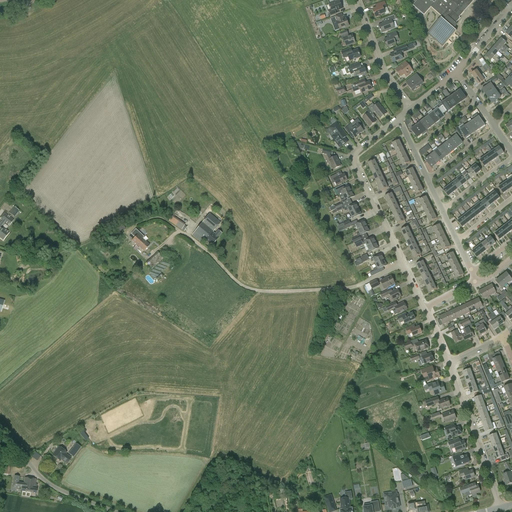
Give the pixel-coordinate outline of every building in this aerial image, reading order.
[(332,9),(329,10),(331,16),(337,13),(336,11),(343,8),(340,0),(338,1),(338,0),(337,0),(335,1),(336,2),(330,4),(332,9)] [(417,0),(413,5),(424,15),(430,7),(441,17),(434,25),(450,39),(456,31),(451,27),(454,23),(455,24),(460,19),(460,18),(459,17),(464,12),(462,10),(465,7),(464,6),(466,4),(468,7),(474,1),(472,0),(417,0)] [(389,13),(387,7),(385,1),(379,4),(380,7),(373,9),(376,17),(381,15),(381,14),(384,12),(385,15),(389,13)] [(342,14),(332,18),(333,21),(337,20),(340,29),(349,25),(347,18),(344,19),(342,14)] [(394,16),(394,15),(388,18),(389,21),(382,23),(383,24),(379,26),(382,33),(395,28),(392,21),(397,19),(396,15),(394,16)] [(434,25),(427,33),(443,47),(450,39),(434,25)] [(353,34),(349,36),(347,30),(341,33),(342,36),(343,38),(345,37),(345,40),(345,41),(347,46),(356,42),(353,34)] [(393,46),(392,44),(396,43),(395,40),(399,38),(396,32),(392,33),(393,36),(385,39),(387,46),(388,46),(389,48),(393,46)] [(501,39),(497,43),(508,53),(507,52),(509,49),(506,47),(504,45),(506,43),(501,39)] [(497,43),(493,48),(498,52),(500,50),(507,55),(508,53),(497,43)] [(401,53),(408,50),(406,45),(399,47),(400,51),(390,54),(393,62),(403,58),(401,53)] [(493,48),(489,52),(499,61),(501,59),(496,54),(498,52),(493,48)] [(358,49),(348,53),(347,50),(342,51),(344,57),(348,56),(350,60),(353,59),(356,60),(357,58),(360,57),(359,54),(360,54),(358,49)] [(499,61),(489,52),(485,57),(490,61),(492,58),(497,63),(499,61)] [(485,72),(490,68),(487,63),(486,64),(484,60),(480,62),(483,66),(482,67),(485,72)] [(406,76),(413,71),(406,62),(396,70),(401,76),(404,74),(406,76)] [(350,74),(355,73),(356,77),(363,74),(364,75),(367,74),(364,66),(355,69),(354,65),(349,67),(349,66),(344,68),(347,75),(350,74)] [(475,79),(480,75),(477,70),(471,74),(475,79)] [(413,81),(408,85),(413,91),(416,88),(416,89),(420,87),(419,86),(423,82),(417,74),(411,78),(413,81)] [(480,75),(475,79),(479,85),(484,81),(480,75)] [(351,85),(353,93),(360,90),(361,93),(372,89),(370,81),(362,84),(361,81),(354,83),(354,84),(351,85)] [(488,86),(482,89),(485,94),(494,88),(491,84),(491,83),(488,86)] [(336,90),(338,96),(346,93),(344,87),(336,90)] [(494,88),(485,94),(489,99),(497,93),(494,88)] [(510,96),(507,93),(504,88),(504,89),(500,91),(503,96),(505,94),(508,97),(510,96)] [(466,98),(460,90),(455,93),(461,102),(466,98)] [(371,93),(363,99),(366,103),(373,97),(371,93)] [(461,102),(455,93),(451,96),(457,105),(461,102)] [(489,99),(492,103),(500,98),(497,93),(489,99)] [(448,98),(446,100),(452,108),(457,105),(451,96),(450,96),(449,94),(446,96),(448,98)] [(438,104),(443,111),(446,110),(447,111),(452,108),(446,100),(441,103),(439,101),(437,102),(438,104)] [(368,107),(373,113),(375,111),(380,117),(386,113),(378,103),(374,106),(373,104),(368,107)] [(434,113),(440,120),(444,117),(441,113),(443,111),(438,104),(434,107),(436,110),(433,112),(434,113)] [(367,111),(368,113),(363,117),(370,126),(376,121),(370,115),(373,113),(368,107),(369,109),(367,111)] [(429,111),(427,113),(435,124),(440,120),(434,113),(433,112),(431,113),(429,111)] [(424,115),(426,117),(424,119),(431,127),(435,124),(427,113),(424,115)] [(479,117),(478,117),(476,114),(474,115),(476,118),(474,120),(480,128),(484,125),(479,117)] [(364,130),(359,125),(361,123),(358,119),(352,123),(360,134),(364,130)] [(424,119),(420,122),(426,131),(431,127),(424,119)] [(474,120),(472,121),(470,119),(467,120),(469,123),(475,132),(480,128),(474,120)] [(420,122),(415,126),(422,134),(423,135),(426,133),(425,132),(426,131),(420,122)] [(353,127),(351,129),(348,125),(345,128),(348,133),(351,131),(355,137),(360,134),(352,123),(351,124),(353,127)] [(470,135),(475,132),(469,123),(464,126),(470,135)] [(422,134),(415,126),(411,129),(417,138),(422,134)] [(464,126),(460,129),(465,138),(470,135),(464,126)] [(456,135),(452,138),(458,147),(463,143),(458,138),(461,136),(457,131),(454,133),(456,135)] [(347,142),(339,132),(332,137),(340,147),(347,142)] [(447,138),(449,140),(447,142),(454,150),(458,147),(452,138),(450,136),(447,138)] [(394,149),(402,146),(399,140),(392,143),(394,149)] [(454,150),(447,142),(443,145),(449,154),(454,150)] [(443,145),(438,149),(445,157),(449,154),(443,145)] [(402,146),(394,149),(397,155),(404,151),(402,146)] [(494,150),(499,156),(504,153),(499,146),(494,150)] [(336,156),(331,158),(330,156),(331,151),(322,149),(321,154),(326,155),(333,169),(340,166),(336,156)] [(445,157),(438,149),(434,152),(440,160),(445,157)] [(499,156),(494,150),(489,153),(494,160),(499,156)] [(407,157),(404,151),(397,155),(400,160),(407,157)] [(434,152),(429,156),(436,164),(440,160),(434,152)] [(379,155),(383,163),(387,161),(384,153),(379,155)] [(494,160),(489,153),(484,157),(489,163),(494,160)] [(436,164),(429,156),(425,159),(431,167),(436,164)] [(400,166),(401,169),(407,166),(406,164),(410,162),(407,157),(400,160),(402,165),(400,166)] [(489,163),(484,157),(480,160),(484,167),(489,163)] [(370,169),(377,165),(375,160),(367,163),(370,169)] [(476,164),(471,168),(476,174),(481,171),(476,164)] [(377,165),(370,169),(373,174),(380,171),(377,165)] [(467,168),(469,170),(466,172),(471,178),(476,174),(471,168),(470,166),(467,168)] [(408,177),(415,174),(412,168),(405,172),(408,177)] [(380,171),(373,174),(375,180),(383,176),(380,171)] [(471,178),(466,172),(462,175),(467,182),(471,178)] [(344,174),(338,177),(336,174),(330,178),(333,184),(335,183),(337,186),(347,181),(344,174)] [(467,182),(462,175),(457,179),(462,185),(467,182)] [(383,176),(375,180),(378,185),(385,182),(383,176)] [(417,178),(410,182),(413,188),(420,185),(417,178)] [(457,179),(452,183),(457,189),(462,185),(457,179)] [(511,186),(508,180),(503,184),(508,190),(511,187),(511,186)] [(385,182),(378,185),(381,191),(388,188),(385,182)] [(457,189),(452,183),(448,186),(453,193),(457,189)] [(508,190),(503,184),(498,187),(503,194),(508,190)] [(423,190),(420,185),(413,188),(416,194),(415,195),(416,197),(421,195),(420,192),(423,190)] [(341,186),(335,188),(333,189),(336,195),(338,194),(339,197),(342,196),(351,192),(349,186),(342,189),(341,186)] [(453,193),(448,186),(443,190),(448,197),(453,193)] [(400,187),(393,190),(395,193),(399,191),(401,196),(403,194),(400,187)] [(490,195),(495,202),(499,198),(494,191),(490,195)] [(342,196),(344,199),(341,201),(342,203),(354,197),(351,192),(342,196)] [(387,202),(394,198),(392,193),(385,196),(387,202)] [(495,202),(490,195),(485,199),(490,205),(495,202)] [(422,205),(429,202),(426,196),(419,200),(422,205)] [(394,198),(387,202),(390,207),(397,204),(394,198)] [(485,199),(480,203),(485,209),(490,205),(485,199)] [(429,202),(422,205),(424,211),(431,208),(429,202)] [(480,203),(476,206),(481,213),(485,209),(480,203)] [(356,204),(347,208),(344,209),(345,212),(348,210),(350,213),(359,209),(356,204)] [(397,204),(390,207),(392,213),(400,209),(397,204)] [(476,206),(471,210),(476,216),(481,213),(476,206)] [(9,213),(14,217),(19,211),(14,207),(9,213)] [(431,208),(424,211),(427,216),(434,213),(431,208)] [(177,209),(172,216),(169,221),(184,232),(187,226),(186,225),(191,218),(177,209)] [(350,213),(351,217),(349,218),(350,220),(361,214),(359,209),(350,213)] [(402,215),(400,209),(392,213),(395,218),(402,215)] [(218,230),(215,229),(223,219),(212,210),(192,235),(199,241),(200,241),(202,243),(204,240),(212,246),(222,233),(218,230)] [(476,216),(471,210),(466,214),(471,220),(476,216)] [(437,219),(434,213),(427,216),(430,222),(437,219)] [(471,220),(466,214),(462,217),(467,224),(471,220)] [(405,220),(402,215),(395,218),(398,224),(405,220)] [(467,224),(462,217),(457,221),(462,227),(467,224)] [(420,228),(416,220),(411,222),(413,225),(415,224),(417,230),(420,228)] [(358,224),(353,226),(354,229),(357,228),(358,230),(367,226),(364,221),(358,224)] [(435,233),(442,230),(439,224),(432,228),(435,233)] [(9,233),(4,229),(0,226),(0,237),(3,240),(9,233)] [(354,239),(352,240),(353,243),(354,242),(354,243),(363,238),(362,235),(366,233),(370,232),(367,226),(358,230),(359,233),(357,234),(358,237),(354,239)] [(403,235),(410,232),(408,226),(401,230),(403,235)] [(509,233),(504,226),(499,230),(504,236),(509,233)] [(445,235),(442,230),(435,233),(438,239),(445,235)] [(504,236),(499,230),(494,234),(499,240),(504,236)] [(413,238),(410,232),(403,235),(406,241),(413,238)] [(149,245),(137,234),(131,241),(143,252),(149,245)] [(447,240),(445,235),(438,239),(440,244),(447,240)] [(363,238),(354,243),(356,245),(361,243),(362,243),(363,245),(366,244),(367,247),(376,243),(373,237),(369,240),(365,242),(363,238)] [(490,237),(486,240),(491,247),(495,243),(490,237)] [(413,238),(406,241),(408,247),(416,243),(413,238)] [(450,247),(447,240),(440,244),(443,250),(450,247)] [(491,247),(486,240),(481,244),(486,250),(491,247)] [(367,247),(369,250),(367,252),(367,254),(379,248),(376,243),(367,247)] [(416,243),(408,247),(411,252),(418,249),(416,243)] [(481,244),(477,248),(475,245),(475,246),(481,254),(486,250),(481,244)] [(472,247),(474,250),(471,251),(476,258),(481,254),(475,246),(472,247)] [(434,247),(431,249),(433,253),(435,257),(440,255),(438,251),(436,252),(434,247)] [(421,254),(418,249),(411,252),(414,258),(421,254)] [(448,261),(455,257),(453,252),(446,256),(448,261)] [(384,260),(382,255),(371,260),(372,262),(374,261),(375,264),(384,260)] [(455,257),(448,261),(451,266),(458,263),(455,257)] [(370,273),(371,277),(378,274),(376,270),(387,265),(384,260),(375,264),(377,267),(373,269),(374,271),(370,273)] [(418,270),(425,266),(423,261),(416,264),(418,270)] [(460,268),(458,263),(451,266),(453,271),(460,268)] [(425,266),(418,270),(421,275),(428,272),(427,269),(429,268),(428,265),(425,266)] [(460,268),(453,271),(456,278),(463,275),(460,268)] [(431,277),(428,272),(421,275),(424,281),(431,277)] [(501,277),(506,284),(511,280),(506,273),(501,277)] [(395,284),(391,276),(381,281),(384,289),(395,284)] [(431,277),(424,281),(426,286),(433,283),(431,277)] [(506,284),(501,277),(495,281),(501,288),(506,284)] [(369,283),(369,284),(365,286),(368,292),(371,290),(371,289),(372,289),(380,286),(377,280),(369,283)] [(436,289),(433,283),(426,286),(429,292),(436,289)] [(492,284),(485,288),(489,296),(496,292),(492,284)] [(489,296),(485,288),(478,291),(483,299),(489,296)] [(382,298),(389,295),(392,300),(401,296),(398,290),(389,294),(387,290),(380,294),(382,298)] [(472,301),(475,310),(482,307),(478,298),(472,301)] [(475,310),(472,301),(465,304),(469,313),(475,310)] [(392,304),(386,307),(388,311),(395,308),(396,310),(393,311),(395,315),(407,309),(404,303),(394,307),(392,304)] [(469,313),(465,304),(459,307),(462,316),(469,313)] [(503,312),(501,313),(505,318),(507,317),(510,320),(511,318),(511,313),(505,305),(503,307),(506,311),(506,310),(508,312),(505,315),(503,312)] [(452,310),(456,319),(457,318),(462,316),(459,307),(452,310)] [(456,319),(452,310),(445,313),(449,322),(456,319)] [(500,317),(498,318),(493,312),(491,314),(499,326),(504,322),(502,320),(505,318),(501,313),(498,315),(500,317)] [(449,322),(445,313),(439,317),(443,325),(449,322)] [(412,314),(405,317),(404,314),(397,318),(400,323),(404,321),(405,324),(415,319),(414,319),(412,314)] [(499,326),(491,314),(488,316),(492,322),(490,324),(494,329),(499,326)] [(471,323),(468,318),(460,322),(463,327),(471,323)] [(487,325),(484,319),(478,323),(480,327),(476,329),(480,336),(487,332),(484,327),(487,325)] [(419,327),(413,330),(412,327),(406,329),(408,334),(411,333),(413,336),(422,332),(419,327)] [(465,333),(462,335),(463,337),(464,340),(469,338),(469,339),(474,336),(469,327),(463,330),(465,333)] [(463,337),(462,335),(461,334),(459,335),(457,331),(451,334),(455,343),(461,340),(460,338),(463,337)] [(429,348),(426,340),(415,344),(418,352),(429,348)] [(405,350),(413,347),(411,342),(403,345),(405,350)] [(493,362),(495,365),(502,362),(500,356),(496,358),(493,352),(488,354),(488,357),(491,363),(493,362)] [(434,361),(431,353),(422,357),(420,358),(422,365),(424,364),(425,364),(429,362),(430,363),(432,362),(433,361),(434,361)] [(502,362),(495,365),(497,371),(505,368),(502,362)] [(432,366),(421,371),(426,382),(434,379),(436,380),(437,378),(440,377),(439,374),(440,372),(438,371),(437,369),(433,370),(432,366)] [(507,374),(505,368),(497,371),(499,377),(507,374)] [(465,377),(472,374),(470,369),(463,371),(465,377)] [(474,380),(472,374),(465,377),(467,383),(474,380)] [(509,379),(507,374),(499,377),(502,383),(509,379)] [(493,379),(488,381),(492,389),(502,385),(502,383),(501,382),(495,385),(494,382),(495,382),(494,379),(493,380),(493,379)] [(474,380),(467,383),(469,388),(476,386),(474,380)] [(424,387),(426,390),(429,389),(430,391),(433,390),(435,395),(441,393),(440,392),(445,390),(442,383),(439,385),(438,381),(428,385),(424,387)] [(487,382),(484,383),(486,388),(478,391),(479,393),(490,389),(487,382)] [(503,390),(504,389),(506,393),(511,390),(511,386),(511,384),(503,387),(504,388),(502,388),(503,390)] [(476,386),(469,388),(471,394),(478,391),(476,386)] [(483,401),(481,395),(474,398),(476,404),(483,401)] [(450,405),(448,398),(439,402),(439,403),(438,404),(439,405),(440,405),(441,409),(450,405)] [(483,401),(476,404),(478,409),(485,407),(483,401)] [(485,407),(478,409),(480,415),(487,412),(485,407)] [(456,419),(453,411),(442,415),(445,423),(456,419)] [(489,418),(487,412),(480,415),(482,421),(489,418)] [(491,424),(489,418),(482,421),(484,426),(491,424)] [(491,424),(484,426),(486,432),(493,429),(491,424)] [(462,434),(459,427),(451,430),(450,426),(445,428),(447,435),(451,433),(452,437),(462,434)] [(491,442),(498,439),(496,433),(489,436),(491,442)] [(498,439),(491,442),(493,447),(500,445),(498,439)] [(465,443),(464,441),(456,444),(455,441),(448,443),(451,449),(455,448),(456,452),(466,449),(465,447),(466,446),(465,444),(466,444),(465,443)] [(74,457),(81,447),(78,445),(70,455),(74,457)] [(502,450),(500,445),(493,447),(495,453),(502,450)] [(67,452),(66,452),(59,447),(52,456),(60,461),(61,460),(67,464),(71,458),(68,456),(69,454),(67,452)] [(502,450),(495,453),(497,459),(500,457),(501,461),(509,458),(507,454),(504,456),(502,450)] [(32,457),(38,461),(41,456),(35,452),(32,457)] [(461,465),(470,462),(467,455),(463,457),(462,454),(453,457),(455,462),(460,460),(461,465)] [(11,463),(2,461),(1,474),(9,475),(11,463)] [(464,474),(463,471),(459,472),(461,477),(465,475),(466,480),(475,477),(473,471),(464,474)] [(511,477),(510,472),(502,475),(506,485),(511,483),(511,477)] [(418,475),(419,481),(428,479),(427,473),(418,475)] [(19,477),(14,476),(13,486),(22,488),(21,491),(36,494),(37,489),(35,489),(36,479),(24,478),(24,483),(19,482),(19,477)] [(403,489),(413,487),(411,479),(401,482),(403,489)] [(476,486),(475,483),(460,489),(462,494),(470,491),(473,497),(477,496),(476,493),(480,492),(478,485),(476,486)] [(394,495),(384,497),(386,506),(389,505),(389,508),(391,508),(392,509),(396,508),(400,507),(398,494),(394,495)] [(333,498),(325,501),(327,507),(335,505),(333,498)] [(349,498),(340,499),(342,510),(340,510),(340,511),(352,511),(352,508),(351,508),(349,498)] [(364,511),(363,511),(372,511),(373,511),(379,510),(378,501),(371,503),(371,504),(364,505),(364,507),(363,508),(364,511)] [(423,502),(419,502),(411,504),(412,509),(415,508),(416,507),(417,511),(428,511),(428,506),(424,507),(423,502)]
